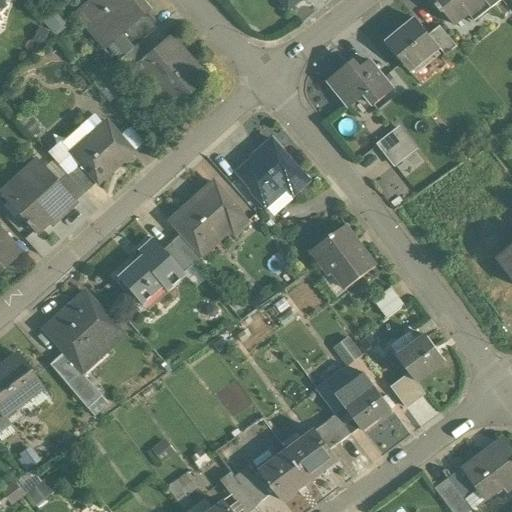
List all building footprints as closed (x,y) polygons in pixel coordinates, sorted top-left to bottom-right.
[(92,0),(76,15),(83,24),(84,23),(104,46),(106,45),(120,60),(133,49),(120,34),(146,12),(148,10),(139,0),(92,0)] [(302,0),(279,0),(289,11),(302,0)] [(433,0),(439,6),(438,7),(442,13),(444,13),(454,26),(467,14),(475,23),(491,9),(483,0),(433,0)] [(500,0),(483,0),(491,9),(501,1),(500,0)] [(146,12),(120,34),(133,49),(136,46),(159,27),(146,12)] [(417,20),(387,45),(411,75),(441,50),(430,36),(417,20)] [(457,48),(440,27),(430,36),(441,50),(447,57),(457,48)] [(146,57),(135,66),(136,68),(141,64),(166,93),(161,97),(173,110),(207,81),(169,37),(146,57)] [(120,60),(117,63),(128,75),(136,68),(135,66),(146,57),(136,46),(133,49),(120,60)] [(371,62),(352,78),(346,70),(329,84),(349,109),(365,96),(374,107),(394,91),(371,62)] [(87,139),(70,155),(79,165),(95,183),(96,184),(132,152),(114,131),(106,123),(87,139)] [(123,123),(114,131),(132,152),(141,144),(123,123)] [(80,130),(62,146),(70,155),(87,139),(80,130)] [(400,131),(380,146),(396,166),(415,151),(400,131)] [(310,183),(273,142),(237,174),(265,205),(286,186),(295,196),(310,183)] [(30,160),(17,171),(10,178),(0,187),(0,197),(4,202),(17,215),(25,224),(25,225),(27,228),(28,228),(35,236),(47,225),(50,228),(62,218),(78,203),(75,200),(59,182),(40,162),(34,156),(30,160)] [(95,183),(79,165),(67,176),(83,194),(95,183)] [(83,194),(67,176),(59,182),(75,200),(83,194)] [(213,185),(199,197),(200,198),(188,208),(187,207),(170,222),(181,236),(201,258),(203,257),(197,250),(225,226),(234,236),(248,223),(213,185)] [(14,218),(17,215),(4,202),(2,205),(14,218)] [(376,269),(346,227),(316,249),(346,291),(376,269)] [(0,270),(18,254),(0,233),(0,270)] [(201,258),(181,236),(172,244),(192,266),(193,267),(201,258)] [(162,253),(150,239),(135,252),(139,257),(115,278),(141,307),(143,306),(139,302),(158,286),(166,294),(184,278),(162,253)] [(192,266),(172,244),(162,253),(182,275),(192,266)] [(511,249),(499,259),(511,277),(511,249)] [(406,307),(392,289),(376,301),(389,319),(406,307)] [(83,294),(43,332),(64,353),(79,369),(99,349),(104,355),(123,336),(83,294)] [(412,336),(392,350),(399,360),(420,345),(412,336)] [(446,362),(429,339),(420,345),(399,360),(417,383),(446,362)] [(79,369),(64,353),(50,367),(69,389),(81,376),(84,374),(79,369)] [(16,355),(0,367),(0,414),(3,418),(4,417),(42,389),(16,355)] [(347,369),(328,383),(338,396),(357,382),(347,369)] [(393,411),(366,375),(357,382),(338,396),(337,396),(347,410),(361,429),(364,433),(393,411)] [(81,376),(69,389),(88,411),(102,398),(81,376)] [(347,410),(337,396),(338,396),(328,383),(327,382),(318,389),(338,417),(347,410)] [(361,429),(347,410),(338,417),(350,434),(352,436),(361,429)] [(0,414),(0,434),(11,426),(4,417),(3,418),(0,414)] [(338,417),(317,432),(329,449),(350,434),(338,417)] [(303,442),(289,453),(312,482),(339,462),(329,449),(317,432),(303,442)] [(297,434),(283,444),(289,453),(303,442),(297,434)] [(491,460),(487,455),(465,472),(479,490),(486,501),(511,482),(511,452),(509,447),(491,460)] [(276,462),(251,481),(266,501),(273,511),(312,482),(289,453),(276,462)] [(270,454),(245,472),(251,481),(276,462),(270,454)] [(245,472),(235,479),(256,509),(266,501),(251,481),(245,472)] [(479,490),(465,472),(452,482),(466,500),(479,490)] [(235,479),(231,475),(220,483),(241,511),(252,511),(256,509),(235,479)] [(452,482),(438,492),(452,511),(471,511),(473,511),(466,500),(452,482)] [(486,501),(479,490),(466,500),(473,511),(486,501)] [(204,503),(191,511),(210,511),(211,511),(204,503)]
